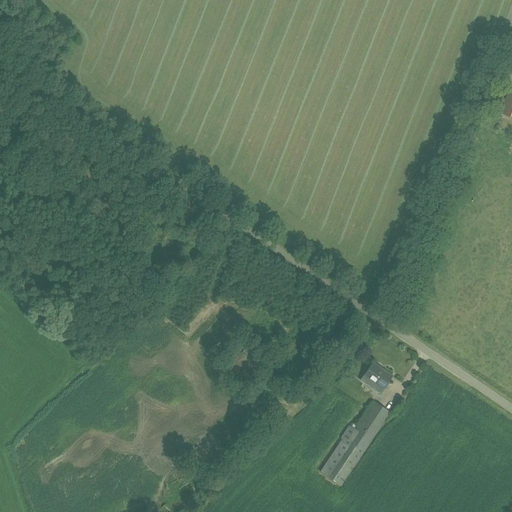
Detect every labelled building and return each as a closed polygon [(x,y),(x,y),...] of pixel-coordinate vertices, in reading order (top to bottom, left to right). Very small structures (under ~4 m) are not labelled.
[(511,92),(509,91),(501,113),(511,116),(511,92)] [(245,386),(273,364),(256,341),(227,363),(245,386)] [(372,363),(361,380),(380,393),(392,376),(372,363)] [(373,401),(354,428),(349,425),(340,438),(341,439),(363,453),(390,412),(373,401)] [(363,453),(341,439),(320,472),(341,486),(363,453)]
